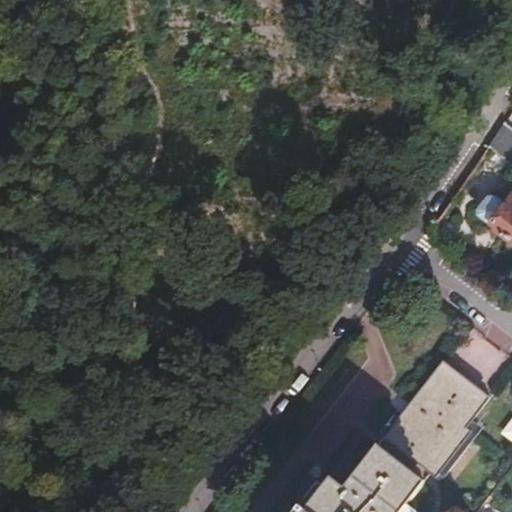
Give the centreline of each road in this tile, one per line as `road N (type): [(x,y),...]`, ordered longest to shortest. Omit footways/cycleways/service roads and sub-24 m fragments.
road 1 (residential): [(398,241),(189,511)]
road 2 (residential): [(511,72),(398,241)]
road 3 (residential): [(511,326),(398,241)]
